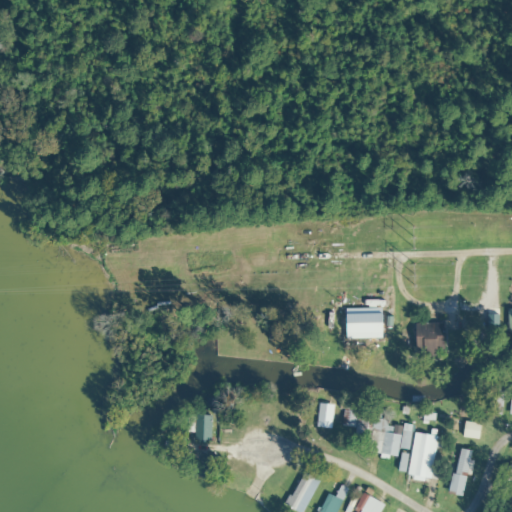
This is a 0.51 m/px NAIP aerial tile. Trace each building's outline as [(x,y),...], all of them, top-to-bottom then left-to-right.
[(377,304),(377,338),(389,338),(389,304),(377,304)] [(441,354),(441,324),(413,324),(413,354),(441,354)] [(501,415),(501,386),(487,386),(487,415),(501,415)] [(366,453),(395,457),(399,427),(370,424),(372,410),(342,406),(340,426),(354,428),(353,440),(368,442),(366,453)] [(209,416),(186,416),(186,433),(192,433),(192,442),(209,442),(209,416)] [(477,439),(479,424),(463,422),(461,438),(477,439)] [(406,476),(430,479),(435,436),(411,433),(406,476)] [(447,494),(460,497),(470,452),(457,449),(447,494)] [(511,482),(511,464),(501,467),(504,484),(511,482)] [(310,478),(302,474),(284,506),(292,510),(310,478)] [(334,511),(345,490),(338,487),(333,498),(325,494),(316,511),(334,511)] [(375,511),(380,503),(359,493),(349,511),(375,511)]
